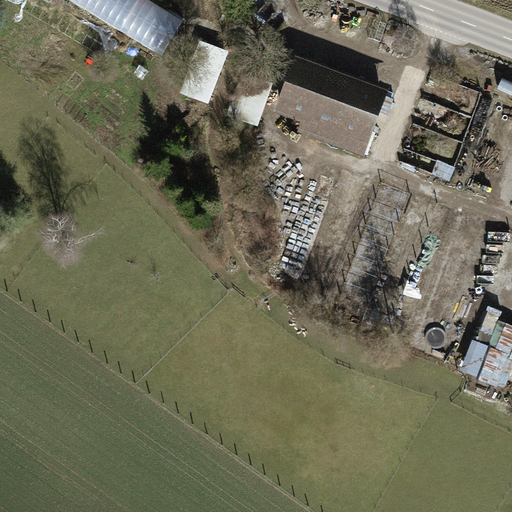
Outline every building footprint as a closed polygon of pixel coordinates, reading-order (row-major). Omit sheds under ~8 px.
[(147,0),(69,0),(162,56),(183,22),(147,0)] [(200,45),(184,90),(210,100),(226,56),(200,45)] [(382,96),(297,65),(282,107),(367,138),(382,96)] [(227,116),(258,127),(272,84),(241,73),(227,116)] [(316,193),(327,197),(334,180),(323,176),(316,193)] [(506,394),(511,378),(511,321),(488,311),(460,375),(506,394)]
